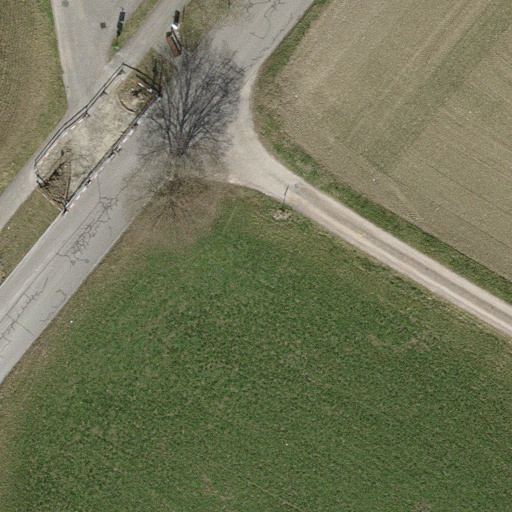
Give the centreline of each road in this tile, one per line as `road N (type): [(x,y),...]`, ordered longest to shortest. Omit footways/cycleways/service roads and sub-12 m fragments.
road 1 (tertiary): [(279,0),(0,345)]
road 2 (track): [(511,325),(183,117)]
